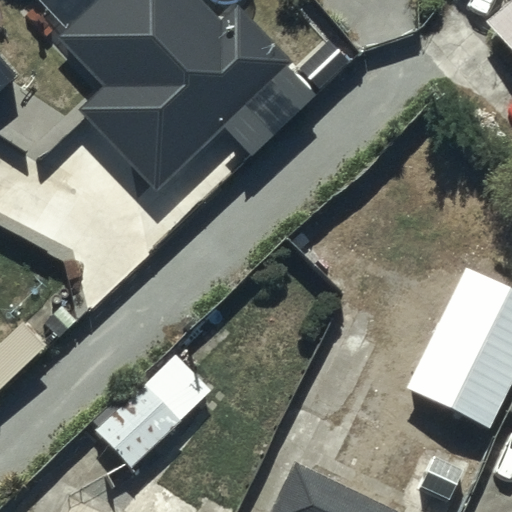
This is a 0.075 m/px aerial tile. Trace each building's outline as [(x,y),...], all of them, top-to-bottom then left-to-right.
[(78,116),(149,191),(220,123),(251,156),(316,95),(236,11),(217,29),(189,0),(102,0),(56,44),(102,93),(78,116)] [(511,64),(511,2),(482,29),(511,64)] [(0,105),(19,87),(0,66),(0,105)] [(511,377),(511,299),(459,274),(399,396),(483,437),(511,377)] [(92,432),(130,471),(199,404),(161,365),(92,432)] [(371,511),(287,472),(268,511),(371,511)]
